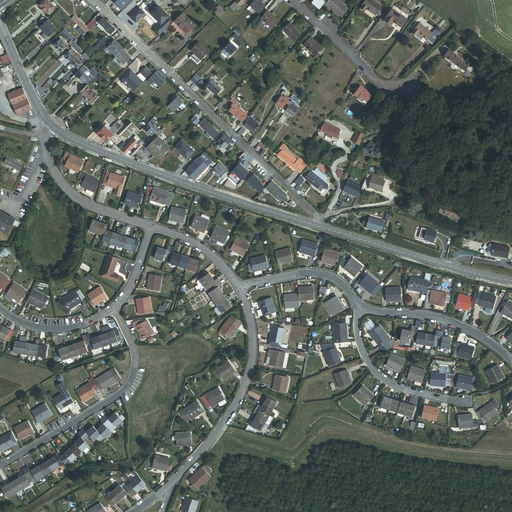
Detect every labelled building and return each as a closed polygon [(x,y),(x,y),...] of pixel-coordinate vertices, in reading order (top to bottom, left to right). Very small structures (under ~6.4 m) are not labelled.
[(44,0),(40,5),(49,13),(56,5),(52,1),(51,2),(48,0),(44,0)] [(129,0),(128,0),(117,0),(114,3),(122,11),(126,6),(125,5),(129,0)] [(238,0),(228,10),(233,15),(249,0),(238,0)] [(259,14),(266,5),(260,0),(254,0),(249,6),(259,14)] [(347,11),(333,0),(332,0),(327,7),(341,19),(347,11)] [(333,0),(347,11),(348,10),(335,0),(333,0)] [(374,19),(380,10),(367,0),(358,12),(363,16),(366,13),(374,19)] [(211,10),(219,5),(215,1),(208,7),(211,10)] [(219,17),(225,11),(220,5),(213,11),(219,17)] [(340,20),(341,19),(327,7),(326,8),(340,20)] [(168,23),(179,35),(192,23),(181,11),(168,23)] [(400,32),(406,23),(392,13),(383,25),(390,30),(393,27),(400,32)] [(93,19),(96,23),(101,18),(102,17),(99,14),(93,19)] [(273,33),(281,25),(270,14),(262,21),(273,33)] [(86,33),(88,30),(86,27),(74,16),(71,19),(81,28),(86,33)] [(102,34),(109,26),(101,18),(96,23),(93,25),(102,34)] [(88,30),(93,25),(96,23),(93,19),(86,27),(88,30)] [(56,30),(47,20),(39,28),(48,37),(56,30)] [(436,32),(433,35),(421,24),(413,34),(418,37),(421,34),(434,45),(441,36),(436,32)] [(296,45),(303,38),(291,27),(284,34),(296,45)] [(89,53),(92,57),(109,40),(105,37),(89,53)] [(75,44),(78,47),(84,41),(81,38),(75,44)] [(69,50),(70,48),(61,39),(55,45),(64,55),(69,50)] [(302,45),(305,48),(312,41),(309,39),(302,45)] [(106,47),(115,56),(122,48),(114,40),(106,47)] [(198,59),(207,51),(197,41),(189,49),(198,59)] [(316,59),(324,52),(312,41),(305,48),(316,59)] [(232,55),(238,49),(232,43),(226,49),(232,55)] [(78,58),(79,56),(71,48),(70,48),(69,50),(78,58)] [(123,66),(130,59),(125,53),(126,52),(122,48),(115,56),(113,57),(117,61),(118,60),(123,66)] [(230,57),(232,55),(226,49),(223,52),(230,57)] [(72,63),(78,58),(69,50),(64,55),(72,63)] [(468,66),(453,53),(448,59),(464,71),(468,66)] [(7,63),(13,60),(11,54),(4,57),(7,63)] [(84,65),(86,64),(79,56),(78,58),(83,63),(82,64),(84,65)] [(83,66),(84,65),(82,64),(83,63),(78,58),(72,63),(79,70),(83,66)] [(29,67),(35,73),(42,67),(40,65),(41,63),(38,59),(29,67)] [(480,64),(474,59),(469,64),(471,65),(470,67),(468,66),(464,71),(468,74),(473,67),(476,69),(478,69),(480,69),(480,66),(479,64),(480,64)] [(87,70),(83,66),(79,70),(73,76),(82,85),(83,84),(88,79),(83,74),(87,70)] [(152,74),(146,69),(141,74),(146,79),(152,74)] [(91,75),(87,70),(83,74),(88,79),(91,75)] [(156,91),(167,80),(158,70),(147,81),(156,91)] [(136,77),(130,71),(121,80),(121,82),(126,87),(129,88),(133,92),(142,83),(138,79),(138,80),(136,77)] [(92,75),(91,75),(88,79),(83,84),(86,87),(95,78),(92,75)] [(190,77),(185,81),(189,86),(194,81),(190,77)] [(210,97),(216,91),(207,83),(202,89),(210,97)] [(31,112),(31,109),(21,84),(6,90),(18,117),(31,112)] [(93,107),(101,99),(89,87),(82,95),(93,107)] [(373,94),(359,87),(355,95),(359,97),(359,98),(358,99),(363,102),(365,100),(368,102),(373,94)] [(168,109),(174,115),(190,99),(184,94),(176,101),(175,101),(173,102),(174,104),(168,109)] [(223,97),(215,106),(219,109),(227,100),(223,97)] [(278,105),(285,109),(289,104),(283,99),(278,105)] [(230,107),(226,103),(224,105),(226,107),(223,110),(224,112),(222,114),(230,121),(235,115),(229,109),(230,107)] [(292,115),(296,110),(289,104),(285,109),(292,115)] [(235,115),(230,121),(233,125),(236,122),(239,118),(235,115)] [(254,135),(262,126),(251,117),(243,125),(254,135)] [(152,137),(159,129),(156,126),(152,122),(145,129),(152,137)] [(339,134),(337,133),(339,131),(327,122),(322,129),(328,134),(327,137),(331,140),(333,137),(336,139),(339,134)] [(214,139),(219,135),(208,123),(203,128),(214,139)] [(107,143),(121,129),(116,124),(111,130),(107,126),(98,134),(107,143)] [(244,137),(246,134),(238,127),(236,130),(244,137)] [(130,144),(133,140),(128,134),(130,132),(126,128),(120,134),(130,144)] [(352,141),(359,145),(364,137),(359,134),(357,133),(352,141)] [(227,153),(232,147),(221,136),(216,141),(227,153)] [(159,160),(171,149),(159,137),(147,149),(159,160)] [(121,153),(127,155),(140,143),(136,139),(121,153)] [(376,146),(370,143),(369,145),(368,145),(365,149),(370,152),(369,153),(378,157),(380,153),(382,153),(384,149),(383,148),(386,142),(380,139),(376,146)] [(299,173),(305,166),(283,146),(277,153),(299,173)] [(199,157),(209,166),(214,161),(205,152),(199,157)] [(65,166),(79,172),(84,161),(71,154),(65,166)] [(186,171),(195,180),(209,166),(199,157),(186,171)] [(19,171),(21,167),(8,158),(5,162),(19,171)] [(323,173),(327,169),(321,162),(317,165),(323,173)] [(226,180),(231,175),(220,164),(215,169),(226,180)] [(262,180),(265,176),(256,166),(252,170),(262,180)] [(320,177),(322,173),(316,168),(313,172),(320,177)] [(119,196),(125,178),(107,172),(105,177),(109,178),(106,185),(116,188),(114,194),(119,196)] [(94,192),(100,181),(87,175),(81,186),(87,189),(94,192)] [(368,182),(383,192),(387,186),(371,176),(368,182)] [(267,189),(284,207),(290,201),(273,183),(267,189)] [(150,200),(164,204),(168,192),(154,187),(150,200)] [(124,204),(138,208),(142,196),(128,191),(124,204)] [(168,205),(173,194),(168,192),(164,204),(168,205)] [(459,209),(458,208),(457,210),(452,208),(452,206),(441,201),(437,210),(459,220),(462,212),(459,211),(459,209)] [(177,221),(184,223),(187,210),(172,207),(169,219),(177,221)] [(0,210),(0,229),(7,234),(13,224),(17,226),(20,222),(0,210)] [(458,222),(459,220),(437,210),(436,212),(458,222)] [(366,225),(380,230),(384,219),(370,214),(366,225)] [(191,227),(204,232),(209,220),(208,220),(201,217),(196,215),(191,227)] [(90,230),(97,233),(101,222),(93,219),(90,230)] [(104,235),(106,230),(108,225),(101,222),(97,233),(104,235)] [(210,237),(224,244),(229,232),(216,226),(210,237)] [(437,232),(426,229),(424,239),(430,241),(430,242),(434,243),(437,232)] [(103,241),(110,243),(113,233),(106,230),(104,235),(103,238),(103,241)] [(110,243),(117,246),(121,235),(117,234),(113,233),(110,243)] [(117,246),(124,248),(128,237),(125,237),(123,236),(121,235),(117,246)] [(124,248),(132,251),(135,240),(128,237),(124,248)] [(230,249),(243,256),(249,244),(236,238),(230,249)] [(299,252),(314,256),(317,244),(303,240),(299,252)] [(511,247),(494,243),(491,254),(498,255),(508,257),(511,247)] [(165,254),(168,255),(171,247),(168,246),(166,250),(158,247),(154,258),(163,261),(164,257),(165,254)] [(178,266),(181,255),(173,252),(174,248),(171,247),(168,255),(172,256),(169,263),(178,266)] [(278,265),(293,261),(290,249),(275,252),(278,265)] [(321,261),(335,265),(336,261),(337,259),(339,253),(325,249),(321,261)] [(115,274),(120,259),(108,255),(101,276),(117,281),(119,275),(115,274)] [(178,266),(187,269),(190,258),(181,255),(178,266)] [(254,272),(268,268),(265,256),(250,259),(254,272)] [(343,267),(354,277),(363,267),(352,257),(343,267)] [(195,272),(196,270),(199,261),(194,259),(190,258),(187,269),(195,272)] [(207,289),(220,281),(218,278),(214,280),(209,273),(200,279),(200,280),(205,287),(207,289)] [(147,289),(159,291),(162,276),(150,274),(147,289)] [(371,294),(379,284),(367,274),(359,284),(371,294)] [(423,292),(427,293),(429,280),(425,279),(411,277),(409,290),(420,292),(423,292)] [(213,300),(223,293),(218,286),(222,284),(220,281),(207,289),(213,300)] [(19,302),(26,291),(13,283),(6,294),(19,302)] [(299,300),(314,299),(313,286),(298,287),(299,294),(299,300)] [(94,306),(106,298),(99,287),(87,295),(94,306)] [(386,301),(402,301),(401,287),(386,288),(386,301)] [(84,296),(79,289),(76,291),(82,300),(86,298),(84,296)] [(29,303),(35,291),(32,290),(26,301),(29,303)] [(82,300),(76,291),(76,290),(57,302),(65,315),(71,311),(70,309),(83,301),(82,300)] [(29,303),(43,310),(49,298),(35,291),(29,303)] [(430,303),(444,306),(447,294),(432,291),(430,303)] [(213,300),(218,306),(227,300),(223,293),(213,300)] [(479,306),(492,309),(496,297),(482,293),(482,294),(479,305),(479,306)] [(299,307),(299,300),(299,294),(284,295),(285,308),(299,307)] [(455,307),(469,310),(470,307),(473,298),(459,294),(455,307)] [(332,315),(343,309),(335,296),(324,302),(332,315)] [(139,314),(151,312),(149,297),(136,299),(139,314)] [(264,316),(276,312),(271,297),(259,301),(264,316)] [(222,313),(232,307),(227,300),(218,306),(222,313)] [(501,313),(511,318),(511,304),(507,301),(501,313)] [(163,315),(167,308),(163,306),(160,312),(157,312),(156,312),(156,315),(163,315)] [(230,338),(242,322),(233,315),(230,319),(229,318),(220,330),(223,333),(222,334),(224,336),(225,334),(230,338)] [(142,339),(153,334),(147,320),(143,322),(141,323),(135,326),(142,339)] [(371,320),(365,323),(370,331),(375,328),(371,320)] [(334,339),(347,338),(346,323),(333,324),(334,339)] [(269,341),(282,343),(285,328),(272,325),(269,341)] [(378,345),(385,340),(389,338),(380,325),(369,333),(378,345)] [(0,336),(5,339),(6,339),(10,329),(3,326),(0,332),(0,336)] [(413,340),(415,327),(411,326),(411,331),(402,329),(400,341),(409,342),(409,339),(413,340)] [(425,345),(426,334),(417,332),(418,328),(415,327),(413,340),(416,340),(416,343),(425,345)] [(6,339),(9,341),(14,331),(10,329),(6,339)] [(110,344),(119,341),(117,333),(115,334),(114,330),(106,333),(110,344)] [(435,340),(438,340),(440,331),(436,331),(435,335),(426,334),(425,345),(433,346),(435,340)] [(440,348),(449,349),(451,338),(442,337),(443,332),(440,331),(438,340),(442,341),(440,348)] [(103,346),(110,344),(106,333),(99,335),(103,346)] [(103,346),(99,335),(91,338),(89,334),(86,335),(89,343),(92,342),(93,345),(95,349),(103,346)] [(79,354),(88,351),(86,344),(89,343),(86,335),(83,336),(84,340),(75,344),(79,354)] [(383,352),(391,348),(385,340),(378,345),(383,352)] [(21,353),(23,342),(19,341),(15,341),(13,352),(21,353)] [(28,354),(30,343),(26,343),(23,342),(21,353),(28,354)] [(37,356),(39,345),(36,344),(30,343),(28,354),(37,356)] [(461,343),(457,355),(471,359),(475,347),(461,343)] [(70,357),(79,354),(75,344),(67,346),(70,357)] [(37,356),(46,357),(48,346),(42,345),(39,345),(37,356)] [(62,360),(70,357),(67,346),(59,349),(62,360)] [(329,366),(341,362),(336,347),(330,349),(324,352),(329,366)] [(266,363),(275,366),(278,366),(282,367),(285,352),(273,350),(271,357),(267,356),(266,363)] [(386,366),(400,372),(405,360),(391,354),(386,366)] [(221,377),(223,380),(235,371),(228,360),(215,369),(221,377)] [(493,384),(504,378),(497,365),(486,371),(493,384)] [(408,379),(422,383),(426,371),(411,366),(410,370),(408,377),(408,379)] [(104,389),(117,381),(114,377),(112,373),(110,370),(97,378),(98,380),(103,388),(104,389)] [(339,388),(351,384),(347,370),(334,374),(339,388)] [(430,386),(445,388),(447,375),(432,373),(430,386)] [(273,390),(286,392),(288,377),(275,375),(273,390)] [(456,388),(470,390),(472,378),(473,378),(458,375),(456,388)] [(94,390),(98,387),(95,382),(94,380),(90,383),(94,390)] [(100,390),(103,388),(98,380),(95,382),(98,387),(100,390)] [(83,401),(96,394),(94,390),(90,383),(77,390),(83,401)] [(365,406),(374,396),(363,386),(354,395),(365,406)] [(211,407),(224,399),(218,388),(205,395),(208,401),(211,407)] [(60,409),(73,402),(66,390),(53,398),(60,409)] [(206,403),(202,396),(200,397),(207,409),(211,407),(208,401),(206,403)] [(263,403),(273,409),(277,402),(267,396),(263,403)] [(380,407),(389,410),(392,399),(384,396),(380,407)] [(389,410),(397,413),(401,402),(392,399),(389,410)] [(191,419),(204,411),(197,400),(180,411),(185,419),(189,416),(191,419)] [(397,413),(405,415),(408,404),(401,402),(397,413)] [(479,410),(487,421),(498,413),(491,402),(479,410)] [(39,422),(51,415),(45,403),(32,411),(39,422)] [(269,415),(273,409),(263,403),(262,406),(259,410),(269,415)] [(405,415),(412,417),(415,406),(408,404),(405,415)] [(421,418),(436,421),(439,408),(424,405),(421,418)] [(265,423),(269,415),(259,410),(257,415),(255,417),(265,423)] [(111,422),(116,427),(123,420),(115,412),(108,418),(105,415),(103,418),(109,424),(111,422)] [(459,428),(473,427),(472,414),(458,415),(459,428)] [(250,426),(260,431),(265,423),(255,417),(253,421),(250,426)] [(111,431),(106,426),(109,424),(103,418),(100,420),(103,423),(97,429),(100,433),(104,438),(111,431)] [(20,439),(34,432),(28,421),(14,428),(20,439)] [(94,440),(100,433),(97,429),(93,425),(86,432),(83,428),(80,431),(87,437),(89,435),(94,440)] [(89,445),(84,440),(87,437),(80,431),(78,433),(81,436),(75,443),(82,451),(89,445)] [(176,446),(191,444),(190,431),(175,432),(176,446)] [(17,443),(12,432),(0,437),(0,451),(0,452),(17,443)] [(82,451),(75,443),(69,448),(77,456),(82,451)] [(71,462),(77,456),(69,448),(66,451),(65,452),(63,453),(64,454),(69,460),(71,462)] [(69,460),(64,454),(60,456),(65,464),(67,462),(69,460)] [(63,464),(57,455),(54,456),(60,466),(63,464)] [(152,467),(166,471),(169,458),(155,455),(152,467)] [(52,471),(60,466),(54,456),(46,461),(52,471)] [(44,476),(52,471),(46,461),(38,466),(44,476)] [(208,473),(211,470),(205,464),(202,467),(208,473)] [(37,480),(44,476),(38,466),(31,470),(29,466),(25,468),(30,476),(33,474),(37,480)] [(195,487),(197,490),(211,476),(208,473),(202,467),(188,481),(192,484),(195,487)] [(23,488),(31,484),(27,478),(30,476),(25,468),(23,470),(25,474),(17,479),(23,488)] [(130,483),(137,492),(145,484),(138,476),(135,479),(130,483)] [(15,493),(23,488),(17,479),(9,483),(15,493)] [(8,497),(15,493),(9,483),(2,488),(8,497)] [(131,497),(137,492),(130,483),(124,488),(127,492),(131,497)] [(122,498),(127,492),(124,488),(120,484),(114,489),(122,498)] [(115,503),(116,503),(122,498),(114,489),(108,495),(106,497),(113,505),(115,503)] [(182,511),(185,511),(194,511),(199,501),(186,497),(182,511)] [(87,511),(106,511),(100,502),(87,511)]
